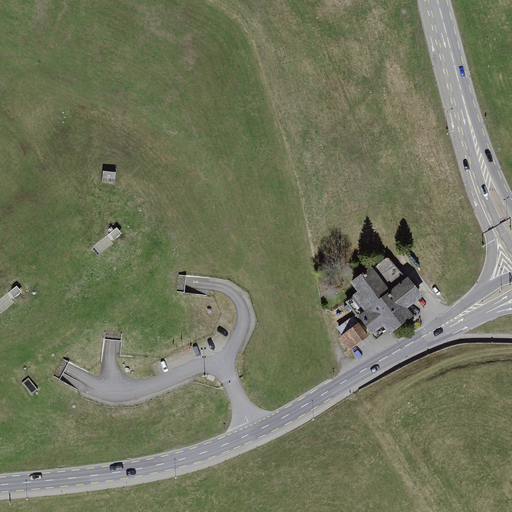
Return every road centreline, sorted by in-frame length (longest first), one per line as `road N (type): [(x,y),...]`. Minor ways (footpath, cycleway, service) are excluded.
road 1 (tertiary): [(0,485),(161,464),(225,444),(511,283)]
road 2 (secondary): [(432,0),(474,156),(511,241)]
